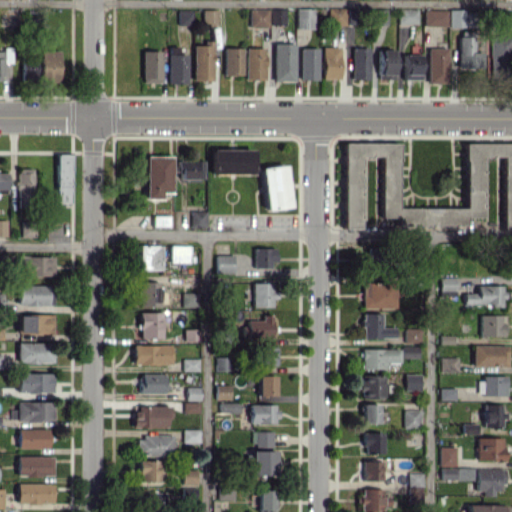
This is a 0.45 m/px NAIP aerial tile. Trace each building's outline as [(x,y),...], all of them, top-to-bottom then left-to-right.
[(345,7),(327,8),(327,25),(345,25),(345,7)] [(267,27),(267,8),(248,8),(248,27),(267,27)] [(268,24),(284,24),(284,9),(269,8),(268,24)] [(313,29),(313,8),(296,8),(295,28),(313,29)] [(417,8),(397,8),(397,25),(417,25),(417,8)] [(190,24),(191,10),(178,9),(178,23),(180,23),(180,17),(185,17),(185,24),(190,24)] [(216,9),(201,9),(201,24),(216,24),(216,9)] [(387,24),(386,9),(371,9),(372,25),(387,24)] [(422,26),(445,26),(446,9),(423,9),(422,26)] [(448,26),(466,26),(466,9),(447,9),(448,26)] [(481,52),(471,52),(471,31),(456,31),(457,69),(481,69),(481,52)] [(511,73),(510,36),(488,37),(490,74),(511,73)] [(192,45),(192,80),(211,80),(212,40),(201,40),(201,45),(192,45)] [(294,43),(272,43),(272,81),(294,81),(294,43)] [(186,83),(186,54),(178,54),(178,46),(167,46),(167,83),(186,83)] [(241,75),(241,47),(222,48),(222,75),(241,75)] [(244,79),(263,79),(264,48),(244,47),(244,79)] [(317,79),(318,48),(299,47),(299,79),(317,79)] [(321,78),(339,78),(339,47),(321,47),(321,78)] [(350,48),(351,79),(369,79),(368,47),(350,48)] [(447,82),(445,47),(425,48),(427,83),(447,82)] [(394,49),(377,49),(376,79),(393,80),(394,49)] [(40,79),(60,79),(59,50),(40,50),(40,79)] [(142,82),(160,82),(160,51),(142,51),(142,82)] [(420,79),(419,54),(401,54),(402,79),(420,79)] [(21,78),(36,78),(36,60),(21,59),(21,78)] [(511,142),(463,143),(463,208),(396,208),(397,143),(341,143),(340,227),(358,227),(359,155),(378,156),(378,217),(395,217),(395,226),(464,226),(464,217),(480,217),(481,156),(501,156),(500,227),(511,226),(511,142)] [(252,173),(252,149),(209,149),(209,174),(252,173)] [(55,154),(56,203),(73,203),(72,154),(55,154)] [(170,156),(144,155),(144,199),(160,199),(160,192),(170,192),(170,156)] [(202,160),(177,160),(177,179),(202,178),(202,160)] [(264,210),(289,207),(284,164),(258,168),(264,210)] [(31,167),(15,168),(16,199),(32,199),(31,167)] [(205,211),(189,211),(189,228),(205,228),(205,211)] [(160,269),(160,245),(139,245),(138,269),(160,269)] [(168,262),(187,262),(188,245),(168,245),(168,262)] [(252,267),(273,267),(273,247),(252,248),(252,267)] [(231,254),(213,255),(213,273),(232,272),(231,254)] [(52,277),(53,257),(18,255),(17,276),(52,277)] [(438,296),(454,296),(453,277),(438,277),(438,296)] [(158,281),(137,281),(138,306),(158,306),(158,281)] [(251,306),(273,306),(273,283),(251,282),(251,306)] [(393,307),(393,282),(360,282),(360,307),(393,307)] [(46,284),(17,285),(17,305),(46,305),(46,284)] [(504,285),(476,285),(476,293),(462,292),(462,304),(501,304),(501,298),(504,298),(504,285)] [(160,312),(138,312),(139,338),(161,337),(160,312)] [(379,313),(361,313),(360,337),(393,338),(393,327),(379,327),(379,313)] [(16,332),(52,333),(53,315),(17,314),(16,332)] [(246,320),(245,337),(270,337),(271,315),(261,314),(260,320),(246,320)] [(501,314),(478,315),(478,336),(501,335),(501,314)] [(419,328),(403,327),(403,342),(418,342),(419,328)] [(197,328),(182,329),(182,341),(197,340),(197,328)] [(51,342),(16,343),(16,363),(51,362),(51,342)] [(169,345),(132,344),(132,364),(169,364),(169,345)] [(400,357),(417,357),(417,346),(400,345),(400,357)] [(506,345),(471,345),(471,366),(506,366),(506,345)] [(274,365),(274,347),(259,346),(258,365),(274,365)] [(384,369),(384,362),(398,362),(398,348),(360,348),(359,368),(384,369)] [(228,371),(228,357),(213,356),(213,370),(228,371)] [(456,356),(438,357),(438,372),(456,371),(456,356)] [(181,371),(198,370),(197,358),(180,358),(181,371)] [(51,372),(16,373),(17,392),(52,391),(51,372)] [(163,374),(139,373),(139,392),(162,393),(163,374)] [(402,389),(419,389),(419,374),(403,374),(402,389)] [(274,375),(255,375),(255,395),(274,395),(274,375)] [(381,384),(381,375),(359,376),(359,398),(383,398),(383,384),(381,384)] [(504,376),(476,376),(476,395),(504,395),(504,376)] [(228,398),(228,384),(213,384),(213,398),(228,398)] [(199,399),(199,386),(184,386),(184,399),(199,399)] [(438,400),(454,400),(454,388),(438,388),(438,400)] [(52,420),(51,401),(16,401),(16,410),(9,410),(9,420),(52,420)] [(197,401),(181,401),(182,412),(197,412),(197,401)] [(237,413),(238,403),(217,402),(217,412),(237,413)] [(377,403),(360,404),(360,423),(377,423),(377,403)] [(503,403),(481,403),(482,427),(500,426),(500,419),(503,419),(503,403)] [(275,404),(248,404),(248,423),(275,423),(275,404)] [(132,426),(167,427),(167,406),(132,405),(132,426)] [(401,427),(418,427),(418,409),(401,410),(401,427)] [(475,423),(460,423),(460,433),(475,433),(475,423)] [(16,448),(47,448),(47,428),(17,428),(16,448)] [(198,442),(198,429),(181,429),(181,442),(198,442)] [(271,431),(250,431),(251,447),(271,447),(271,431)] [(382,453),(382,432),(361,432),(361,453),(382,453)] [(171,435),(137,435),(137,455),(171,455),(171,435)] [(474,460),(502,460),(502,437),(474,437),(474,460)] [(454,466),(454,446),(437,446),(436,465),(454,466)] [(250,474),(274,474),(273,450),(250,450),(250,474)] [(52,476),(52,456),(16,455),(16,475),(52,476)] [(137,481),(158,481),(159,460),(138,460),(137,481)] [(360,480),(381,480),(380,460),(360,461),(360,480)] [(471,468),(438,467),(438,479),(471,480),(471,468)] [(474,493),(497,493),(497,484),(503,484),(502,468),(474,468),(474,493)] [(181,469),(180,483),(194,484),(195,469),(181,469)] [(421,471),(406,472),(407,502),(421,502),(421,471)] [(16,503),(51,503),(52,483),(16,482),(16,503)] [(233,499),(233,487),(216,487),(216,499),(233,499)] [(381,489),(361,488),(361,495),(357,495),(357,509),(388,509),(388,495),(381,495),(381,489)] [(256,511),(274,511),(274,490),(255,490),(256,511)] [(164,492),(145,492),(144,508),(164,508),(164,492)]
